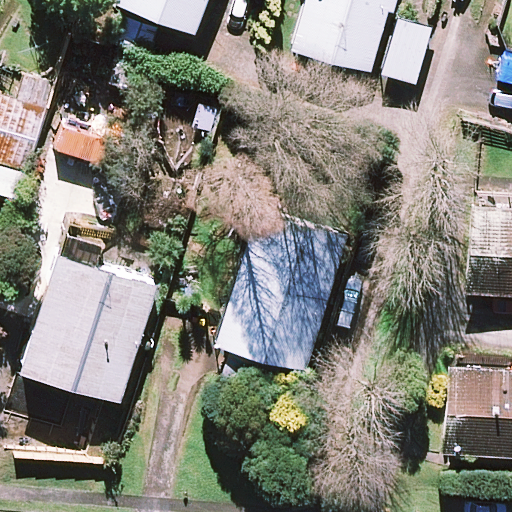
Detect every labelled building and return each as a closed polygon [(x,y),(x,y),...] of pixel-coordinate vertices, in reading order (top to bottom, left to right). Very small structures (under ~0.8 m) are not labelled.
[(202,0),(113,0),(191,31),(202,0)] [(387,0),(303,0),(290,49),(368,70),(387,0)] [(429,27),(396,18),(380,73),(413,82),(429,27)] [(148,61),(116,53),(108,84),(140,92),(148,61)] [(44,113),(0,96),(0,165),(20,173),(44,113)] [(511,209),(476,207),(470,291),(511,293),(511,209)] [(344,235),(255,209),(215,343),(304,369),(344,235)] [(99,245),(61,232),(18,367),(116,398),(153,280),(94,261),(99,245)] [(511,367),(447,363),(441,450),(511,455),(511,367)]
